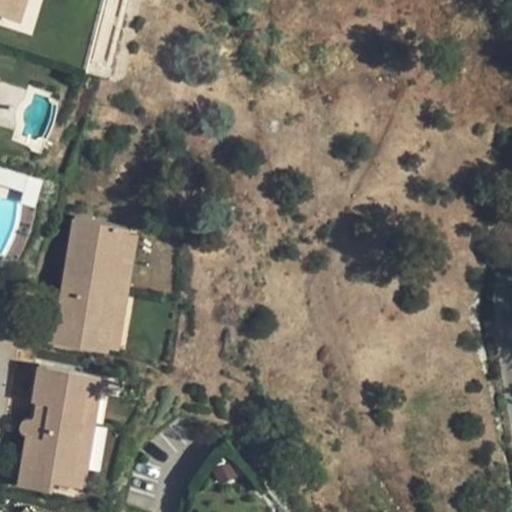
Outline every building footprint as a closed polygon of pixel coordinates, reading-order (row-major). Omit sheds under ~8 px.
[(0,0),(0,10),(12,14),(16,0),(0,0)] [(16,0),(12,14),(23,18),(28,0),(16,0)] [(125,354),(146,231),(83,218),(60,341),(125,354)] [(34,438),(25,486),(56,491),(58,482),(86,487),(89,469),(96,470),(110,395),(103,393),(107,377),(46,367),(37,418),(33,418),(28,421),(26,424),(26,427),(27,432),(28,435),(30,437),(34,438)] [(103,393),(110,395),(113,379),(107,377),(103,393)] [(58,482),(56,491),(92,499),(96,470),(89,469),(86,487),(58,482)]
